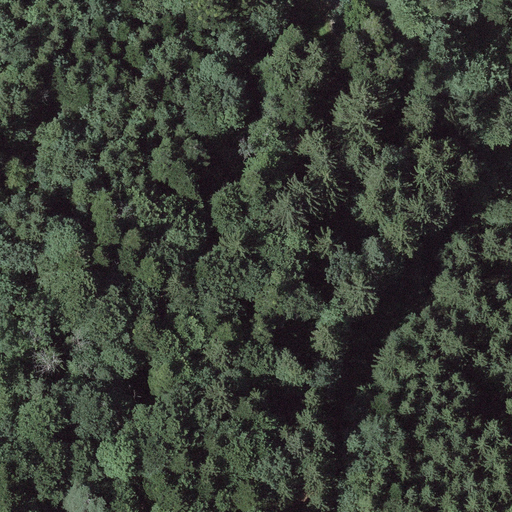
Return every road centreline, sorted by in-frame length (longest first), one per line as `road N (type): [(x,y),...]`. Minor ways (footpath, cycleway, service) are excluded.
road 1 (track): [(336,511),(329,0)]
road 2 (track): [(362,0),(511,33)]
